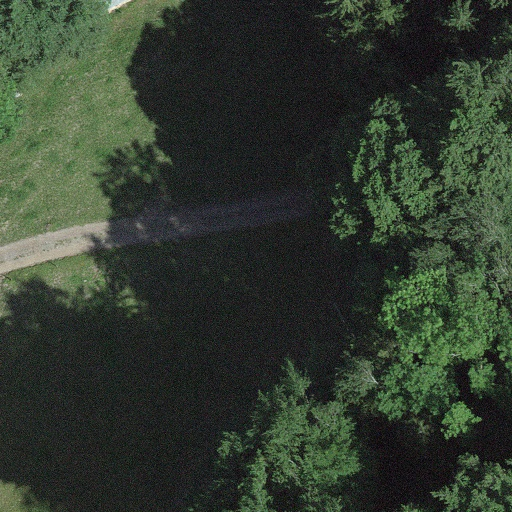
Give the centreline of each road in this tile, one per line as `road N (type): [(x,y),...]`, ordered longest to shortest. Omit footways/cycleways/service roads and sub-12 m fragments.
road 1 (track): [(511,104),(359,182),(0,261)]
road 2 (track): [(511,212),(449,248),(318,373),(195,511)]
